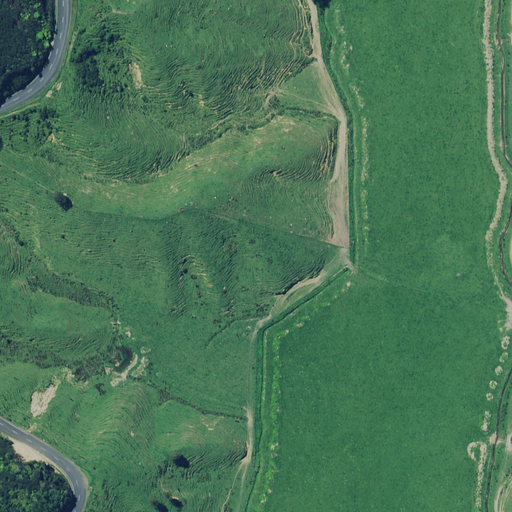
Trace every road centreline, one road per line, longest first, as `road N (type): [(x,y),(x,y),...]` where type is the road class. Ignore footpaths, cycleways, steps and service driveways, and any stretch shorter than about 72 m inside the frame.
road 1 (unclassified): [(63,0),(68,21),(59,44),(36,75),(0,90)]
road 2 (unclassified): [(0,425),(49,452),(68,502),(64,511)]
